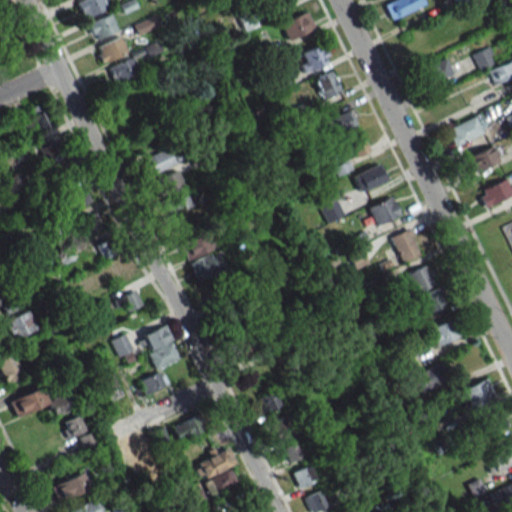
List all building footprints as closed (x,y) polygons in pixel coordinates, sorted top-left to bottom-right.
[(82,19),(106,7),(102,0),(80,0),(75,3),(82,19)] [(391,0),(382,5),(390,20),(423,3),(421,0),(391,0)] [(463,4),(434,18),(442,36),(472,23),(463,4)] [(313,27),(305,11),(278,23),(285,40),(313,27)] [(238,20),(242,30),(257,24),(252,13),(238,20)] [(115,29),(108,14),(85,24),(92,40),(115,29)] [(0,39),(10,33),(2,22),(0,23),(0,39)] [(93,48),(101,63),(125,50),(118,36),(93,48)] [(0,48),(0,65),(19,56),(12,42),(0,48)] [(327,63),(321,45),(295,54),(301,72),(327,63)] [(491,62),(484,48),(470,54),(477,69),(491,62)] [(106,68),(112,84),(137,73),(130,57),(106,68)] [(511,57),(485,71),(492,84),(511,74),(511,57)] [(431,83),(450,74),(443,58),(424,67),(431,83)] [(311,78),(319,99),(339,91),(330,70),(311,78)] [(160,98),(129,108),(134,124),(165,113),(160,98)] [(28,107),(39,129),(52,123),(41,101),(28,107)] [(322,121),(329,135),(355,124),(349,109),(322,121)] [(11,117),(21,135),(32,130),(21,111),(11,117)] [(511,112),(503,118),(510,130),(511,128),(511,112)] [(485,129),(475,113),(445,131),(455,148),(485,129)] [(368,150),(361,134),(345,141),(352,157),(368,150)] [(54,136),(36,144),(43,160),(62,152),(54,136)] [(469,171),(498,160),(492,145),(463,156),(469,171)] [(173,161),(166,147),(144,157),(152,172),(173,161)] [(386,178),(377,162),(350,176),(358,192),(386,178)] [(155,178),(162,194),(183,186),(176,170),(155,178)] [(475,191),(483,207),(511,192),(511,190),(505,177),(475,191)] [(70,211),(90,202),(83,186),(62,195),(70,211)] [(164,200),(170,215),(191,206),(184,191),(164,200)] [(398,214),(390,196),(365,207),(374,225),(398,214)] [(316,205),(325,223),(341,214),(332,197),(316,205)] [(76,221),(83,235),(102,226),(95,212),(76,221)] [(195,212),(170,223),(176,235),(200,224),(195,212)] [(398,262),(418,254),(408,228),(388,236),(398,262)] [(177,244),(184,259),(210,248),(203,233),(177,244)] [(100,259),(120,251),(113,236),(94,244),(100,259)] [(346,254),(354,271),(367,265),(359,248),(346,254)] [(188,261),(194,280),(221,272),(216,253),(188,261)] [(113,285),(126,278),(118,263),(106,270),(113,285)] [(411,292),(430,285),(424,266),(404,273),(411,292)] [(417,317),(443,305),(435,288),(415,297),(419,306),(413,308),(417,317)] [(13,340),(35,327),(26,310),(3,322),(13,340)] [(457,335),(449,318),(426,330),(434,346),(457,335)] [(177,359),(163,325),(138,335),(152,369),(177,359)] [(115,357),(130,350),(122,333),(107,340),(115,357)] [(253,345),(241,336),(228,354),(240,362),(253,345)] [(0,355),(0,376),(3,383),(20,376),(9,351),(0,355)] [(265,382),(257,366),(243,372),(251,389),(265,382)] [(412,393),(438,384),(432,367),(406,376),(412,393)] [(143,395),(164,385),(157,370),(136,381),(143,395)] [(107,402),(122,396),(113,376),(98,382),(107,402)] [(493,399),(485,378),(458,388),(465,408),(493,399)] [(13,416),(42,404),(48,417),(69,408),(63,392),(43,400),(37,387),(6,400),(13,416)] [(257,396),(262,413),(277,408),(272,392),(257,396)] [(82,431),(76,415),(58,421),(63,437),(82,431)] [(175,442),(198,431),(191,416),(168,427),(175,442)] [(292,433),(284,416),(269,423),(277,440),(292,433)] [(151,431),(161,453),(171,448),(161,426),(151,431)] [(130,448),(144,476),(158,469),(144,441),(130,448)] [(291,461),(301,452),(290,441),(280,452),(291,461)] [(492,473),(511,461),(511,442),(511,441),(483,458),(492,473)] [(200,478),(232,463),(224,446),(192,461),(200,478)] [(313,477),(306,466),(293,473),(300,484),(313,477)] [(235,483),(229,469),(201,481),(206,495),(235,483)] [(55,502),(86,488),(78,472),(48,486),(55,502)] [(511,499),(511,481),(497,488),(504,503),(511,499)] [(203,497),(197,487),(184,494),(190,504),(203,497)] [(312,511),(326,504),(317,489),(300,499),(307,511),(312,511)] [(61,511),(99,511),(95,499),(61,510),(61,511)] [(110,511),(130,511),(125,500),(109,509),(110,511)]
